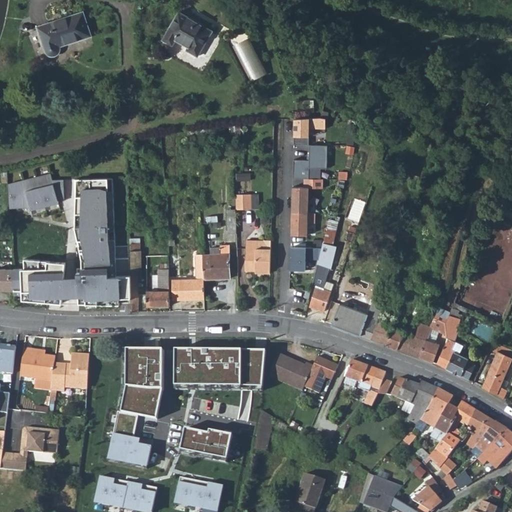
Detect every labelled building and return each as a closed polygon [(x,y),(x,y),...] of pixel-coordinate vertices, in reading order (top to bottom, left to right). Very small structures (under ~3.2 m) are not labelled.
[(210,31),(176,12),(159,40),(169,45),(172,38),(186,46),(184,50),(195,56),(210,31)] [(80,13),(35,28),(44,52),(45,54),(46,55),(48,56),(51,56),(53,55),(55,54),(57,53),(58,51),(58,48),(58,46),(89,36),(80,13)] [(251,36),(233,45),(251,81),(269,72),(251,36)] [(328,123),(298,121),(297,146),(311,146),(312,130),(328,131),(328,123)] [(330,146),(312,145),(311,161),(296,160),(296,179),(307,179),(311,179),(311,169),(330,170),(330,146)] [(51,173),(8,184),(9,209),(30,208),(32,212),(59,205),(59,201),(65,200),(64,181),(53,182),(51,173)] [(114,179),(76,181),(76,229),(82,256),(83,269),(79,268),(79,278),(65,279),(67,264),(25,260),(26,271),(0,271),(0,291),(23,291),(24,302),(63,305),(63,298),(79,297),(79,305),(121,303),(121,298),(133,298),(133,260),(116,259),(114,179)] [(325,180),(311,179),(307,179),(307,189),(295,188),(294,213),(310,214),(311,189),(325,190),(325,180)] [(253,193),(237,194),(237,209),(253,208),(253,193)] [(310,214),(294,213),(293,236),(309,236),(310,224),(317,224),(317,214),(310,214)] [(230,235),(238,235),(238,218),(230,218),(230,235)] [(325,243),(334,245),(339,223),(337,222),(331,220),(325,243)] [(142,240),(132,240),(133,250),(143,250),(142,240)] [(262,275),(271,275),(272,249),(265,249),(265,241),(248,240),(247,248),(246,271),(256,271),(262,272),(262,275)] [(208,255),(205,255),(205,256),(204,280),(231,280),(230,247),(222,247),(222,255),(218,255),(218,250),(208,250),(208,255)] [(324,250),(292,248),(292,271),(306,271),(307,263),(309,260),(321,261),(324,250)] [(143,250),(133,250),(133,260),(133,274),(133,298),(133,303),(133,313),(138,313),(140,274),(143,274),(143,250)] [(170,308),(170,269),(177,269),(176,256),(169,257),(170,267),(157,266),(157,273),(161,273),(161,291),(148,292),(148,307),(170,308)] [(174,301),(204,300),(204,280),(205,256),(199,257),(198,267),(197,267),(198,280),(173,281),(174,301)] [(331,269),(320,265),(314,287),(316,288),(310,307),(324,312),(332,293),(324,290),(326,283),(331,269)] [(334,285),(326,283),(324,290),(332,293),(334,285)] [(380,321),(383,313),(386,307),(382,305),(373,301),(369,314),(340,304),(332,325),(371,340),(380,321)] [(422,320),(433,326),(441,309),(427,304),(422,320)] [(460,311),(453,308),(451,313),(450,315),(459,319),(461,315),(459,314),(460,311)] [(451,313),(441,309),(433,326),(433,328),(431,332),(438,336),(435,343),(441,345),(433,364),(437,365),(448,336),(448,322),(450,315),(451,313)] [(386,323),(380,321),(371,340),(384,345),(398,316),(399,313),(392,310),(386,323)] [(459,319),(450,315),(448,322),(448,336),(437,365),(469,381),(476,366),(468,362),(469,360),(460,355),(452,351),(456,343),(455,342),(458,332),(456,331),(460,319),(459,319)] [(407,320),(398,316),(384,345),(420,358),(428,340),(417,336),(403,331),(407,320)] [(433,328),(422,324),(417,336),(428,340),(428,339),(431,332),(433,328)] [(438,336),(431,332),(428,339),(435,343),(438,336)] [(435,343),(428,339),(428,340),(420,358),(433,364),(441,345),(435,343)] [(464,346),(456,343),(452,351),(460,355),(464,346)] [(496,355),(483,388),(497,395),(507,401),(509,396),(506,395),(508,391),(501,388),(511,362),(511,351),(495,343),(494,343),(489,353),(496,355)] [(127,384),(122,409),(157,415),(163,386),(162,347),(126,346),(127,384)] [(1,356),(0,356),(0,373),(14,375),(18,348),(2,347),(1,356)] [(265,349),(175,347),(175,383),(263,385),(265,349)] [(34,350),(25,349),(21,379),(54,382),(57,361),(57,357),(47,356),(33,355),(34,350)] [(74,352),(73,363),(72,368),(67,368),(68,362),(57,361),(54,382),(53,388),(66,390),(67,386),(89,388),(91,354),(74,352)] [(271,381),(303,393),(314,367),(306,364),(305,367),(278,357),(272,373),(271,381)] [(314,367),(306,388),(320,394),(327,377),(333,380),(339,365),(318,357),(314,367)] [(366,366),(353,361),(346,378),(347,378),(358,382),(362,384),(363,383),(372,387),(365,404),(372,407),(386,373),(380,371),(366,366)] [(355,389),(358,382),(347,378),(345,384),(355,389)] [(393,381),(385,378),(378,394),(379,394),(380,394),(386,394),(388,394),(393,381)] [(391,395),(406,401),(403,409),(411,412),(409,419),(418,423),(438,389),(422,382),(420,386),(399,378),(391,395)] [(3,386),(0,385),(0,403),(10,404),(11,395),(2,394),(3,386)] [(431,425),(438,430),(447,416),(446,414),(450,406),(454,398),(438,389),(418,423),(413,432),(411,431),(404,439),(410,444),(417,435),(416,434),(424,426),(423,425),(426,421),(431,425)] [(386,394),(380,394),(379,394),(377,400),(372,411),(378,414),(386,394)] [(0,413),(9,414),(10,404),(0,403),(0,413)] [(477,411),(464,404),(460,411),(457,419),(458,421),(454,426),(462,432),(466,425),(468,426),(477,411)] [(460,411),(450,406),(446,414),(447,416),(438,430),(446,437),(454,426),(458,421),(457,419),(460,411)] [(471,442),(476,445),(496,423),(477,411),(468,426),(477,430),(471,442)] [(269,426),(270,418),(259,414),(253,449),(264,451),(269,426)] [(283,429),(285,423),(270,418),(269,426),(283,429)] [(427,429),(431,425),(426,421),(423,425),(424,426),(427,429)] [(475,455),(479,460),(508,430),(496,423),(476,445),(479,448),(475,455)] [(227,457),(232,433),(210,427),(209,431),(185,426),(181,448),(227,457)] [(457,438),(462,432),(454,426),(446,437),(431,455),(431,456),(430,457),(439,467),(460,440),(457,438)] [(4,470),(28,472),(30,452),(59,454),(61,431),(28,428),(25,430),(23,455),(5,453),(4,470)] [(488,461),(497,469),(498,468),(511,453),(511,433),(508,430),(479,460),(484,465),(488,461)] [(147,465),(151,445),(139,443),(140,438),(113,432),(108,458),(147,465)] [(431,456),(422,448),(417,453),(424,461),(425,461),(427,460),(430,457),(431,456)] [(440,470),(448,476),(457,465),(448,458),(440,470)] [(400,477),(407,482),(422,464),(416,459),(400,477)] [(457,465),(448,476),(444,479),(447,484),(450,489),(457,485),(453,480),(456,478),(468,469),(463,463),(460,466),(458,464),(457,465)] [(464,479),(468,486),(483,477),(478,470),(464,479)] [(315,511),(324,479),(305,474),(294,511),(298,511),(315,511)] [(147,511),(151,511),(157,487),(100,475),(94,502),(147,511)] [(223,485),(180,476),(174,502),(217,510),(223,485)] [(422,507),(419,511),(432,511),(433,511),(444,502),(437,494),(442,489),(431,477),(425,483),(428,487),(414,502),(422,507)] [(368,480),(361,506),(381,511),(388,511),(390,509),(393,500),(402,490),(368,480)] [(395,501),(393,500),(390,509),(395,511),(415,511),(407,508),(395,501)] [(475,511),(474,511),(473,511),(496,511),(498,508),(484,502),(479,511),(475,511)]
